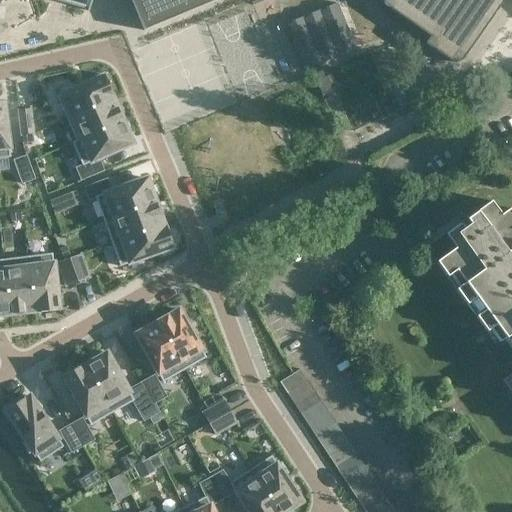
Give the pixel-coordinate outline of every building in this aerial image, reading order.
[(60,0),(61,0),(88,8),(87,11),(89,11),(92,0),(129,0),(143,30),(215,0),(60,0)] [(383,0),(382,3),(381,4),(380,6),(380,8),(381,9),(381,11),(382,12),(384,14),(388,7),(429,36),(425,43),(450,61),(451,62),(453,62),(455,63),(458,62),(460,61),(461,60),(463,59),(464,56),(503,0),(383,0)] [(336,3),(285,24),(304,69),(338,56),(332,40),(349,33),(336,3)] [(422,63),(386,81),(400,110),(437,92),(422,63)] [(327,68),(313,74),(322,95),(336,88),(327,68)] [(104,73),(59,93),(70,117),(113,98),(112,95),(114,94),(104,73)] [(113,98),(70,117),(80,140),(123,121),(113,98)] [(0,149),(10,148),(4,100),(0,100),(0,149)] [(33,134),(30,108),(18,110),(22,143),(33,142),(33,134)] [(123,121),(80,140),(74,143),(85,166),(100,160),(134,144),(123,121)] [(27,156),(14,161),(23,185),(35,181),(27,156)] [(85,166),(77,170),(82,181),(105,171),(100,160),(85,166)] [(112,190),(104,193),(112,217),(155,201),(146,178),(112,190)] [(108,180),(84,188),(88,199),(104,193),(112,190),(108,180)] [(409,199),(425,190),(419,182),(404,190),(409,199)] [(445,233),(446,235),(455,248),(435,261),(447,276),(456,270),(465,282),(456,289),(467,304),(476,298),(485,310),(476,316),(487,331),(495,325),(511,346),(511,372),(504,379),(511,390),(511,229),(511,228),(511,211),(509,208),(500,214),(491,200),(465,219),(468,223),(462,228),(459,223),(445,233)] [(155,201),(112,217),(120,239),(163,224),(155,201)] [(163,224),(120,239),(129,263),(131,262),(132,266),(143,262),(141,258),(173,247),(166,226),(164,227),(163,224)] [(69,258),(71,257),(67,246),(59,249),(63,260),(57,262),(66,286),(78,282),(69,258)] [(69,258),(78,282),(89,278),(81,254),(71,257),(69,258)] [(53,263),(28,266),(34,311),(37,311),(37,312),(59,310),(53,263)] [(28,266),(4,269),(10,314),(34,311),(28,266)] [(0,315),(10,314),(4,269),(0,269),(0,315)] [(167,314),(156,320),(184,370),(206,357),(179,310),(167,316),(167,314)] [(156,322),(135,334),(162,382),(184,370),(156,320),(155,321),(156,322)] [(106,352),(85,365),(112,412),(133,400),(106,352)] [(81,365),(62,375),(90,425),(112,412),(85,365),(82,366),(81,365)] [(287,391),(306,378),(300,369),(281,381),(287,391)] [(306,378),(287,391),(294,401),(313,389),(306,378)] [(157,379),(145,385),(155,406),(168,400),(157,379)] [(145,385),(129,394),(141,415),(155,406),(145,385)] [(313,389),(294,401),(301,412),(320,399),(313,389)] [(23,398),(5,410),(26,441),(23,443),(29,453),(32,450),(40,462),(63,446),(29,396),(24,399),(23,398)] [(320,399),(301,412),(308,422),(327,410),(320,399)] [(224,400),(202,412),(208,424),(231,411),(224,400)] [(327,410),(308,422),(315,433),(334,420),(327,410)] [(231,411),(208,424),(215,435),(237,422),(231,411)] [(86,420),(73,428),(83,448),(98,439),(86,420)] [(334,420),(315,433),(322,444),(341,431),(334,420)] [(75,428),(56,439),(67,458),(83,448),(75,428)] [(341,431),(322,444),(328,454),(348,441),(341,431)] [(348,441),(328,454),(335,464),(355,451),(348,441)] [(355,451),(335,464),(342,475),(362,462),(355,451)] [(271,456),(250,469),(278,511),(284,511),(301,501),(283,475),(287,472),(281,463),(277,465),(271,456)] [(362,462),(342,475),(349,485),(369,473),(362,462)] [(278,511),(250,469),(230,483),(235,492),(248,511),(278,511)] [(221,470),(210,477),(223,499),(235,492),(230,483),(221,470)] [(369,473),(349,485),(356,496),(376,483),(369,473)] [(210,477),(199,483),(205,496),(210,506),(223,499),(210,477)] [(376,483),(356,496),(363,507),(383,495),(376,483)] [(383,495),(363,507),(366,511),(377,511),(390,504),(383,495)] [(205,496),(183,507),(185,511),(213,511),(210,506),(205,496)]
